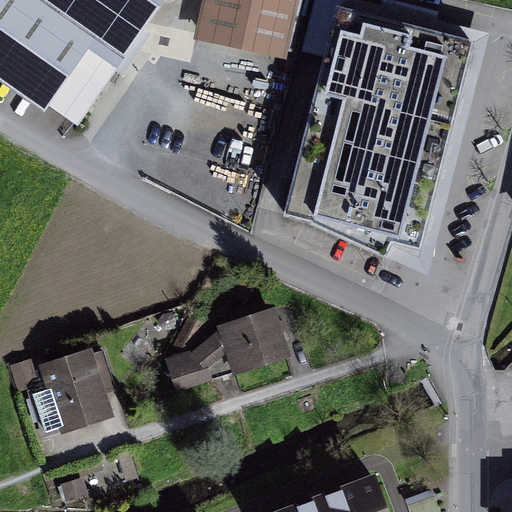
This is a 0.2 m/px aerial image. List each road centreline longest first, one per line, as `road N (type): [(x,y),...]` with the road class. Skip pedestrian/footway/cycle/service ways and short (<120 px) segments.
road 1 (unclassified): [(467,347),(472,511)]
road 2 (unclassified): [(511,191),(467,347)]
